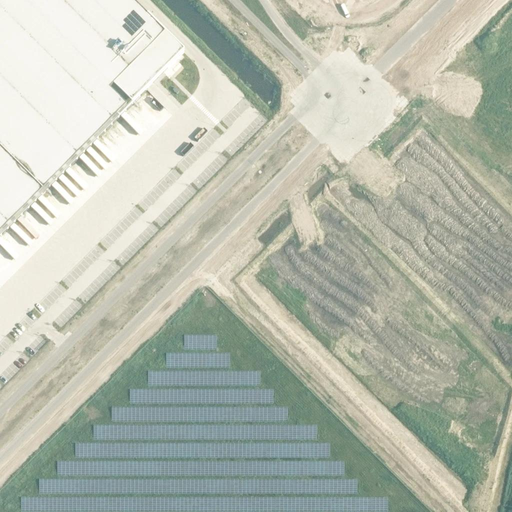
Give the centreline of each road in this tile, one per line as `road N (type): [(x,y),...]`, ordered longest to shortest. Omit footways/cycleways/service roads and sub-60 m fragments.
road 1 (unclassified): [(0,461),(347,112)]
road 2 (unclassified): [(320,92),(0,412)]
road 3 (unclassified): [(228,0),(320,92)]
